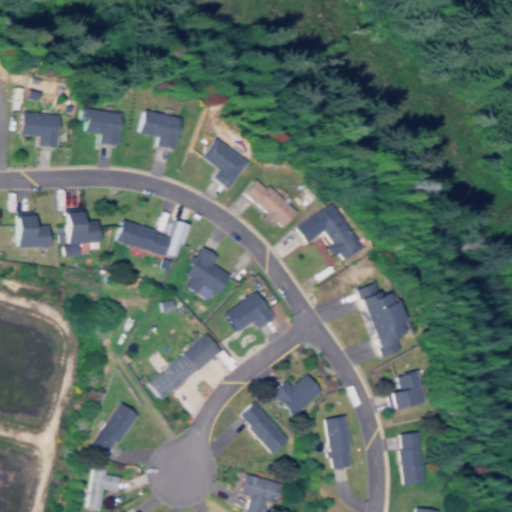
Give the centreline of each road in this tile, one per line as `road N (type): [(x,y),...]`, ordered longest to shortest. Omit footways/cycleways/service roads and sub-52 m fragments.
road 1 (residential): [(0,175),(81,172),(148,182),(230,228),(346,382),(366,447),(366,511)]
road 2 (residential): [(300,320),(205,383),(155,469)]
